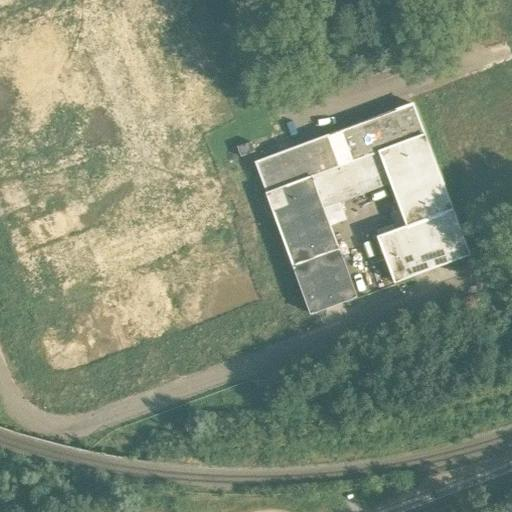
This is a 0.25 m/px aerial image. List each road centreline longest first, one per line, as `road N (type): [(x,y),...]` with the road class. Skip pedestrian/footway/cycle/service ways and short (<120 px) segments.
road 1 (residential): [(511,265),(61,431),(15,409),(0,368)]
road 2 (residential): [(255,0),(302,122),(465,60),(443,0)]
